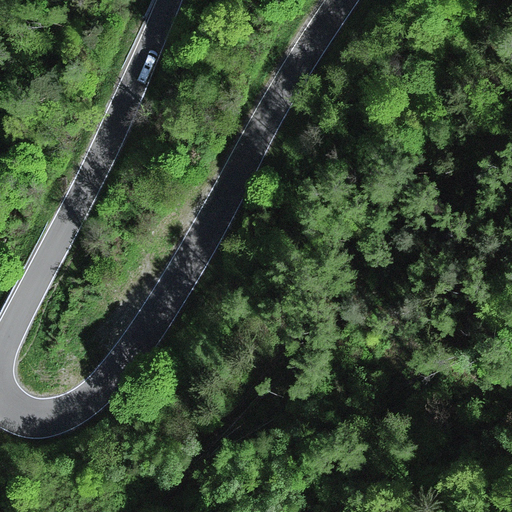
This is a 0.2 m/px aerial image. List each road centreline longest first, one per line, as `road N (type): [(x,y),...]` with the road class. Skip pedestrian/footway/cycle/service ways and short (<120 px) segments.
road 1 (tertiary): [(0,379),(17,407),(48,417),(74,410),(112,380),(341,0)]
road 2 (tertiary): [(170,0),(6,339),(0,369)]
